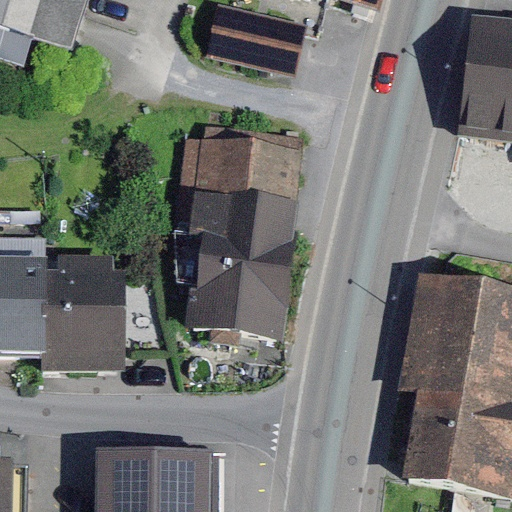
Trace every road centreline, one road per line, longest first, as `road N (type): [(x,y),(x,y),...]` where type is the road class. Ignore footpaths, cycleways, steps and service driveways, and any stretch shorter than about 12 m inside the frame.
road 1 (primary): [(430,0),(372,219),(335,423)]
road 2 (unclassified): [(0,408),(335,423)]
